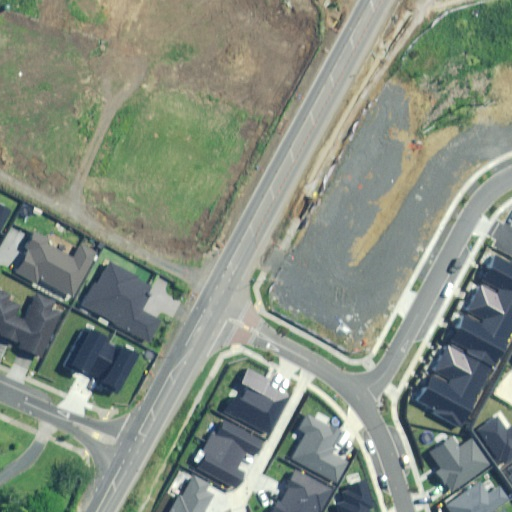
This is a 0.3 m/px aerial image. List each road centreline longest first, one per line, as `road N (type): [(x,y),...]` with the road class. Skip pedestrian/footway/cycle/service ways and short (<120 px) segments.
road 1 (residential): [(511,177),(473,210),(387,369),(362,392)]
road 2 (unknown): [(329,367),(251,490),(225,511)]
road 3 (secondary): [(298,158),(382,0)]
road 4 (secondary): [(216,311),(298,158)]
road 5 (secondary): [(298,158),(359,0)]
road 6 (residential): [(216,311),(362,392)]
road 7 (secondary): [(140,455),(216,311)]
road 8 (residential): [(140,455),(0,390)]
road 9 (residential): [(362,392),(406,511)]
